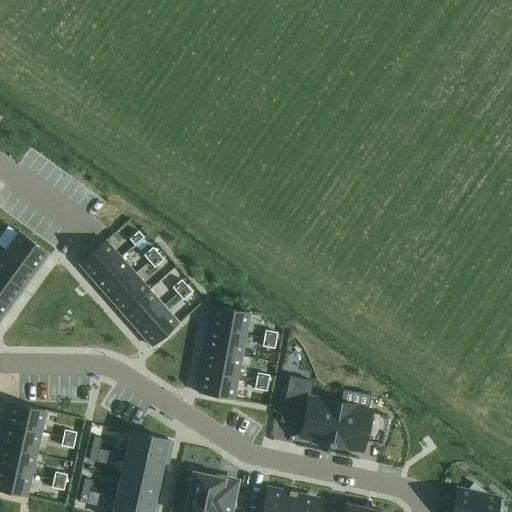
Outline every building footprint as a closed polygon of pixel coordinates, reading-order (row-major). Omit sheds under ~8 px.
[(138,231),(129,239),(134,245),(143,237),(138,231)] [(19,232),(6,250),(34,271),(48,253),(19,232)] [(105,240),(79,264),(94,281),(120,257),(106,240),(105,240)] [(152,247),(143,255),(149,261),(158,253),(152,247)] [(6,250),(0,257),(0,272),(22,289),(34,271),(6,250)] [(158,253),(149,261),(154,267),(163,259),(158,253)] [(120,257),(94,281),(108,297),(135,273),(120,257)] [(0,272),(0,299),(9,306),(22,289),(0,272)] [(135,273),(108,297),(122,313),(149,290),(135,273)] [(181,279),(172,287),(177,294),(186,285),(181,279)] [(186,285),(177,294),(183,300),(192,292),(186,285)] [(149,290),(122,313),(137,330),(163,306),(149,290)] [(0,299),(0,318),(9,306),(0,299)] [(163,306),(137,330),(152,346),(178,323),(163,306)] [(214,306),(210,328),(245,335),(249,313),(214,306)] [(210,328),(206,349),(241,356),(245,335),(210,328)] [(265,330),(263,338),(275,340),(277,332),(265,330)] [(263,338),(262,346),(274,348),(275,340),(263,338)] [(206,349),(202,371),(237,377),(241,356),(206,349)] [(202,371),(198,393),(233,399),(237,377),(202,371)] [(257,373),(255,381),(267,383),(269,375),(257,373)] [(255,381),(254,389),(266,391),(267,383),(255,381)] [(286,392),(280,417),(302,422),(301,426),(299,436),(314,440),(314,441),(330,444),(339,402),(323,398),(323,400),(308,396),(287,392),(286,392)] [(339,402),(330,444),(345,448),(346,447),(361,450),(364,435),(382,439),(387,415),(369,411),(370,410),(354,406),(355,405),(339,402)] [(10,403),(6,425),(40,432),(45,411),(10,403)] [(6,425),(1,446),(36,454),(40,432),(6,425)] [(64,430),(62,437),(74,440),(76,432),(64,430)] [(130,432),(125,455),(162,463),(167,440),(130,432)] [(93,436),(91,447),(99,449),(101,437),(93,436)] [(62,437),(60,445),(72,448),(74,440),(62,437)] [(1,446),(0,449),(0,467),(31,475),(36,454),(1,446)] [(91,447),(88,459),(96,461),(99,449),(91,447)] [(125,455),(120,476),(158,484),(162,463),(125,455)] [(0,467),(0,490),(26,497),(31,475),(0,467)] [(55,472),(53,479),(65,482),(67,474),(55,472)] [(193,472),(184,511),(230,511),(237,484),(223,481),(223,479),(193,472)] [(120,476),(115,497),(153,505),(158,484),(120,476)] [(84,478),(81,490),(89,491),(92,480),(84,478)] [(53,479),(51,487),(63,490),(65,482),(53,479)] [(457,489),(452,511),(494,511),(498,498),(490,496),(473,483),(467,491),(457,489)] [(314,511),(317,499),(267,488),(261,511),(314,511)] [(81,490),(79,501),(86,503),(89,491),(81,490)] [(115,497),(112,511),(151,511),(153,505),(115,497)]
